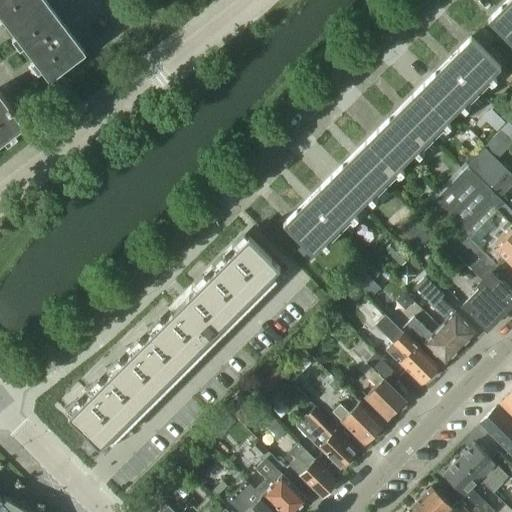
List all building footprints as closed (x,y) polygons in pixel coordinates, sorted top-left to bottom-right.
[(42,0),(0,0),(0,14),(9,26),(42,0)] [(82,49),(68,30),(69,29),(67,27),(70,25),(67,22),(64,18),(62,20),(61,18),(60,19),(45,0),(42,0),(9,26),(48,78),(85,50),(83,48),(82,49)] [(511,40),(511,0),(506,0),(489,18),(511,40)] [(451,111),(498,65),(470,37),(423,83),(451,111)] [(405,157),(451,111),(423,83),(377,129),(405,157)] [(0,140),(23,124),(0,93),(0,140)] [(511,139),(511,118),(501,129),(511,139)] [(359,203),(405,157),(377,129),(331,175),(359,203)] [(497,159),(511,143),(511,141),(500,130),(485,147),(497,159)] [(482,175),(497,159),(485,147),(469,163),(482,175)] [(511,209),(467,165),(432,200),(496,265),(505,256),(511,262),(511,209)] [(312,249),(359,203),(331,175),(284,221),(312,249)] [(412,254),(430,237),(422,228),(404,246),(412,254)] [(248,234),(68,413),(99,445),(279,265),(248,234)] [(511,291),(491,271),(496,266),(466,236),(452,249),(482,278),(477,283),(480,285),(462,303),(486,327),(489,325),(493,325),(497,320),(497,316),(505,309),(505,310),(511,303),(511,291)] [(393,241),(385,249),(399,263),(407,255),(393,241)] [(373,262),(366,269),(375,277),(381,271),(373,262)] [(380,288),(363,270),(353,280),(371,298),(380,288)] [(474,331),(440,297),(443,294),(424,276),(414,287),(446,319),(439,326),(459,346),(474,331)] [(339,292),(351,304),(362,292),(350,280),(339,292)] [(436,366),(384,315),(374,324),(392,342),(385,349),(395,360),(398,357),(400,360),(399,361),(421,382),(423,380),(426,380),(431,375),(431,371),(436,366)] [(459,346),(439,326),(431,334),(413,316),(405,324),(444,362),(459,346)] [(388,385),(397,375),(374,352),(358,368),(375,385),(365,395),(387,417),(388,415),(390,417),(398,409),(396,407),(403,400),(388,385)] [(258,400),(282,377),(270,364),(246,388),(258,400)] [(511,389),(501,401),(511,412),(511,389)] [(235,416),(248,403),(240,394),(227,407),(235,416)] [(382,424),(359,401),(348,412),(339,404),(332,411),(364,443),(382,424)] [(511,422),(496,406),(480,422),(511,454),(511,422)] [(356,451),(326,421),(321,416),(321,415),(314,407),(306,416),(313,423),(314,423),(320,429),(312,437),(311,436),(310,437),(340,467),(341,466),(344,468),(351,460),(349,458),(356,451)] [(256,488),(281,511),(297,511),(298,511),(298,508),(306,499),(279,472),(285,467),(258,441),(251,448),(263,460),(256,467),(266,478),(256,488)] [(337,481),(299,443),(290,451),(296,457),(289,464),(322,496),(337,481)] [(507,476),(474,443),(466,451),(464,451),(460,454),(460,457),(459,458),(479,478),(492,491),(507,476)] [(199,463),(184,447),(174,456),(190,472),(199,463)] [(493,511),(494,511),(470,488),(479,478),(459,458),(457,460),(454,460),(451,463),(451,466),(444,474),(477,506),(472,511),(473,511),(493,511)] [(187,484),(172,469),(160,481),(175,496),(187,484)] [(451,511),(453,510),(430,487),(428,490),(425,490),(420,495),(420,498),(411,507),(416,511),(451,511)] [(278,511),(256,490),(246,499),(236,489),(226,499),(239,511),(278,511)] [(30,511),(3,496),(2,497),(2,498),(2,499),(0,497),(0,511),(30,511)]
